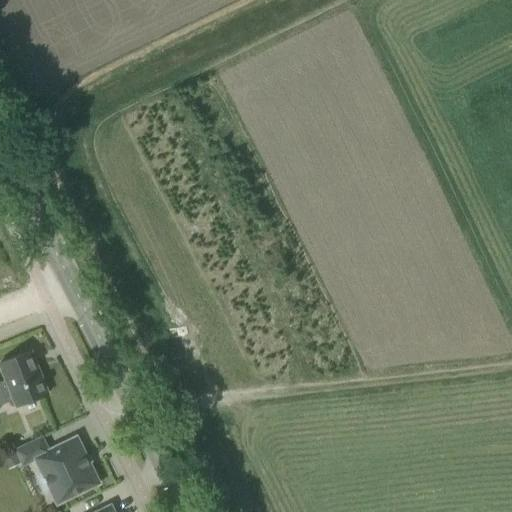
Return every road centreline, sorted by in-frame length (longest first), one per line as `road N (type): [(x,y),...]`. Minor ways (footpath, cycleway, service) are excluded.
road 1 (tertiary): [(186,511),(70,279)]
road 2 (tertiary): [(70,279),(0,145)]
